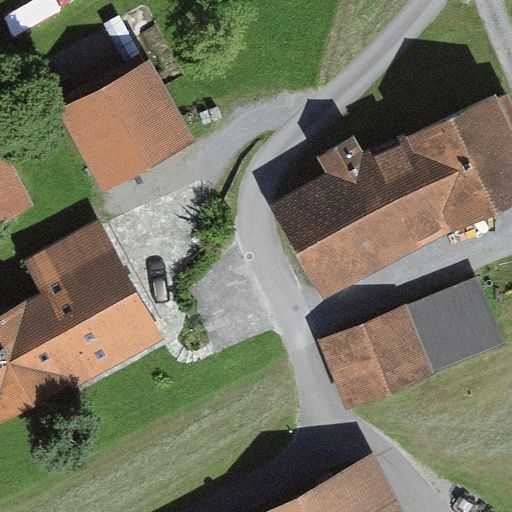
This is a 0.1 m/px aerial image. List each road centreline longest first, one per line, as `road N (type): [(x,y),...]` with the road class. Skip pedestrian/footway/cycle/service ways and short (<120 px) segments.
road 1 (residential): [(426,0),(256,186),(254,255),(293,314),(511,236)]
road 2 (track): [(293,314),(338,419),(444,511)]
